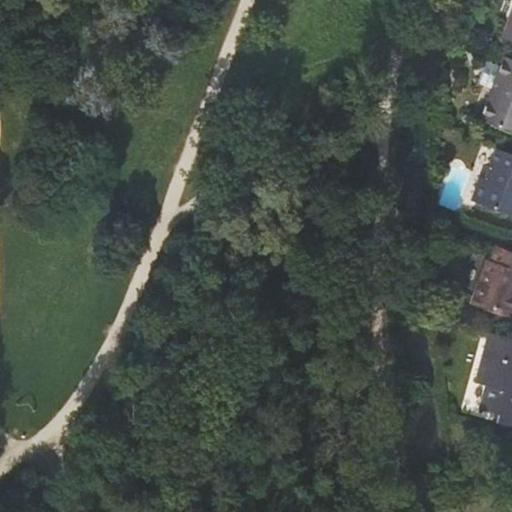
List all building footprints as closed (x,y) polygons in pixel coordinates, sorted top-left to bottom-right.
[(511,2),(499,42),(511,47),(511,2)] [(511,62),(503,60),(479,123),(511,135),(511,62)] [(511,158),(488,150),(478,181),(469,184),(465,197),(467,203),(511,218),(511,158)] [(511,255),(491,247),(485,265),(483,263),(467,308),(507,322),(511,308),(511,255)] [(511,341),(482,334),(470,383),(481,386),(475,407),(492,412),(490,421),(510,426),(511,419),(511,341)]
